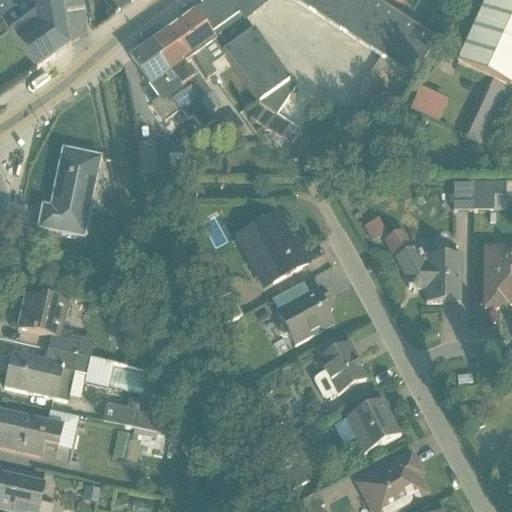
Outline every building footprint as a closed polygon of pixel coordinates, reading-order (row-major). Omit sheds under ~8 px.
[(30,0),(34,14),(63,8),(61,0),(30,0)] [(286,0),(414,81),(435,44),(368,0),(215,0),(192,16),(224,60),(257,106),(299,133),(319,102),(289,84),(246,25),(275,0),(286,0)] [(419,0),(391,0),(414,14),(419,0)] [(511,93),(511,0),(485,0),(456,67),(488,82),(465,139),(487,149),(511,93)] [(63,14),(43,30),(63,56),(73,46),(63,14)] [(224,60),(192,16),(169,36),(187,64),(193,62),(207,83),(215,76),(211,68),(224,60)] [(20,47),(40,73),(63,56),(43,30),(20,47)] [(204,85),(207,83),(193,62),(187,64),(169,36),(153,45),(162,60),(186,87),(197,103),(208,116),(221,108),(204,85)] [(162,60),(153,45),(130,62),(158,101),(152,106),(166,125),(197,103),(186,87),(162,60)] [(455,119),(459,93),(419,87),(416,113),(455,119)] [(153,176),(169,176),(168,141),(151,142),(153,176)] [(193,172),(195,151),(173,149),(171,170),(193,172)] [(38,232),(86,241),(102,160),(54,151),(38,232)] [(511,187),(463,188),(463,215),(511,213),(511,187)] [(262,296),(311,268),(280,213),(231,240),(262,296)] [(511,249),(483,249),(481,304),(511,305),(511,249)] [(420,306),(460,306),(460,259),(421,260),(421,263),(411,252),(393,261),(408,288),(422,294),(420,306)] [(298,350),(336,329),(317,293),(278,314),(298,350)] [(18,335),(63,344),(71,306),(26,297),(18,335)] [(338,400),(369,384),(349,344),(318,359),(338,400)] [(3,389),(55,402),(65,367),(12,353),(3,389)] [(469,378),(456,379),(456,387),(469,387),(469,378)] [(353,464),(403,438),(383,401),(333,427),(353,464)] [(0,415),(0,450),(42,462),(51,426),(1,413),(0,415)] [(401,511),(432,497),(413,458),(357,486),(369,511),(401,511)] [(0,511),(40,511),(47,486),(0,474),(0,511)]
